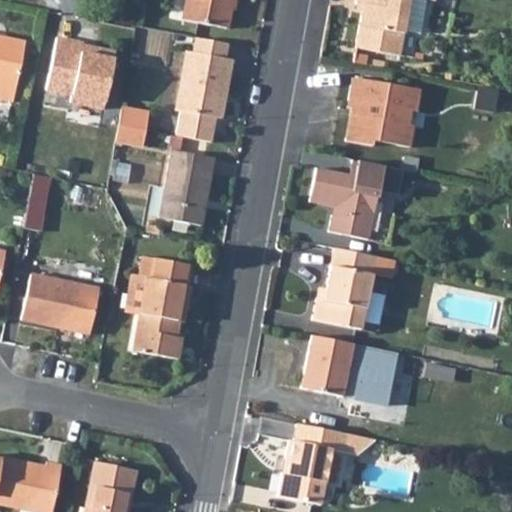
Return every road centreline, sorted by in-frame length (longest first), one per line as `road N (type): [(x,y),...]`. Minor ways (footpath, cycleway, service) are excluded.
road 1 (residential): [(215,430),(296,0)]
road 2 (residential): [(215,430),(0,386)]
